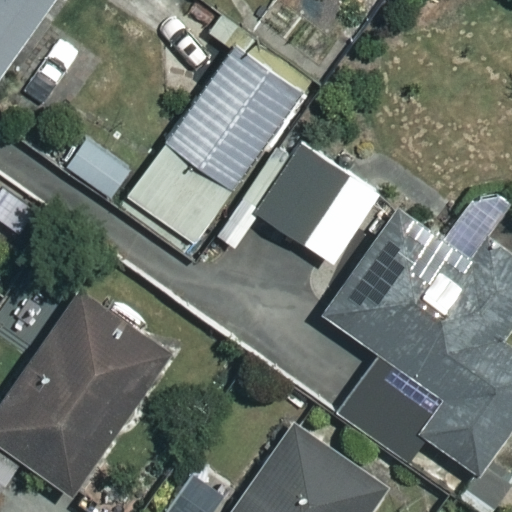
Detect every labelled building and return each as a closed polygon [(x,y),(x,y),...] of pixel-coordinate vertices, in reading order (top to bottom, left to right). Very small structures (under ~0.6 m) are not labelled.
[(0,0),(0,50),(35,0),(0,0)] [(279,96),(216,57),(127,200),(189,239),(279,96)] [(118,158),(61,126),(43,157),(100,189),(118,158)] [(364,191),(292,141),(248,205),(320,255),(364,191)] [(34,205),(0,181),(0,225),(13,234),(34,205)] [(454,246),(388,196),(308,301),(388,362),(346,418),(443,492),(511,400),(511,357),(491,342),(511,313),(511,254),(471,224),(454,246)] [(154,347),(56,285),(0,372),(0,469),(10,454),(64,488),(154,347)] [(350,511),(370,482),(280,423),(221,511),(350,511)]
